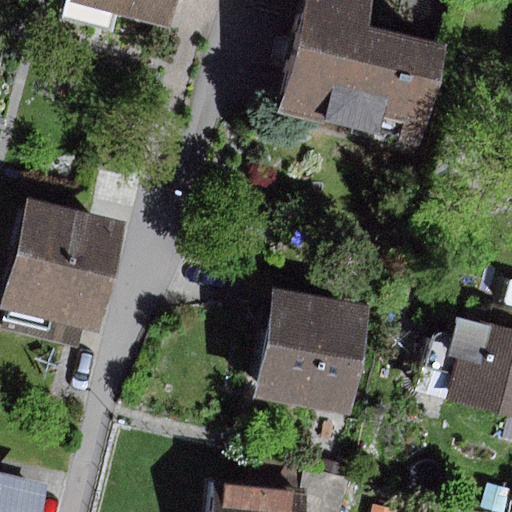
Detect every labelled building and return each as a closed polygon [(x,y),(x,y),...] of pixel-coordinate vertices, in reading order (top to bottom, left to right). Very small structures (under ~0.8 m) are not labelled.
[(148,0),(82,0),(145,17),(148,0)] [(273,0),(250,98),(346,121),(350,102),(377,109),(372,134),(391,138),(416,34),(338,16),(342,0),(273,0)] [(415,0),(410,22),(434,28),(441,0),(415,0)] [(0,303),(73,321),(87,265),(102,268),(107,246),(92,243),(99,213),(3,190),(0,200),(0,303)] [(336,329),(342,296),(248,278),(226,389),(320,407),(328,368),(344,372),(352,333),(336,329)] [(73,321),(0,303),(0,328),(68,345),(73,321)] [(511,328),(437,307),(426,346),(439,349),(427,392),(511,415),(511,328)] [(284,511),(331,511),(342,477),(294,462),(287,485),(284,511)] [(21,511),(29,477),(0,470),(0,511),(21,511)] [(284,511),(287,485),(192,476),(188,511),(284,511)] [(480,481),(473,506),(493,511),(498,511),(506,489),(480,481)]
